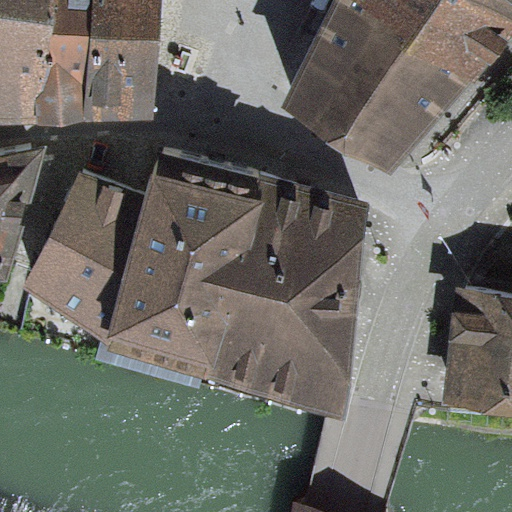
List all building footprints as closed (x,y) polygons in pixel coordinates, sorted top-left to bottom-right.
[(0,0),(0,114),(42,114),(55,0),(0,0)] [(88,111),(98,0),(55,0),(42,114),(88,111)] [(98,0),(88,111),(151,112),(162,0),(98,0)] [(511,0),(337,0),(286,105),(392,170),(469,85),(497,57),(511,40),(511,0)] [(0,275),(6,276),(45,143),(0,151),(0,275)] [(214,380),(274,179),(158,150),(148,194),(108,343),(214,380)] [(77,168),(25,289),(108,343),(148,194),(77,168)] [(274,179),(214,380),(345,416),(356,284),(367,205),(274,179)] [(455,334),(447,400),(511,407),(511,291),(461,285),(455,334)]
